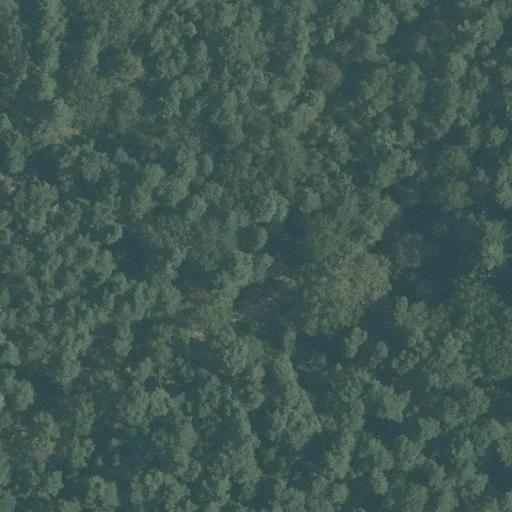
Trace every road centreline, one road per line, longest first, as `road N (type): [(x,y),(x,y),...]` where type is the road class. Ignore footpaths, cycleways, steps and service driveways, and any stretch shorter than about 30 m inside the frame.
road 1 (track): [(0,176),(249,255),(312,283)]
road 2 (track): [(342,289),(511,191)]
road 3 (track): [(342,289),(511,343)]
